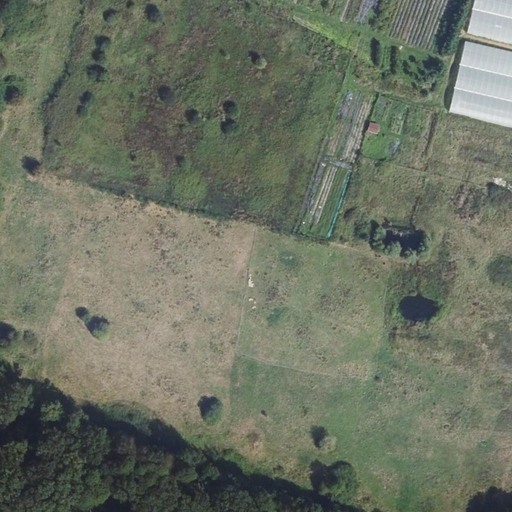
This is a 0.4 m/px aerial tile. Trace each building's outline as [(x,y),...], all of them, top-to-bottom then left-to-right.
[(511,0),(481,0),(481,2),(511,9),(511,0)] [(511,19),(478,12),(473,35),(511,43),(511,19)] [(511,51),(463,42),(459,63),(511,73),(511,51)] [(511,82),(451,68),(449,78),(511,92),(511,82)] [(511,101),(448,86),(446,96),(511,111),(511,101)] [(366,131),(375,134),(378,125),(369,122),(366,131)]
